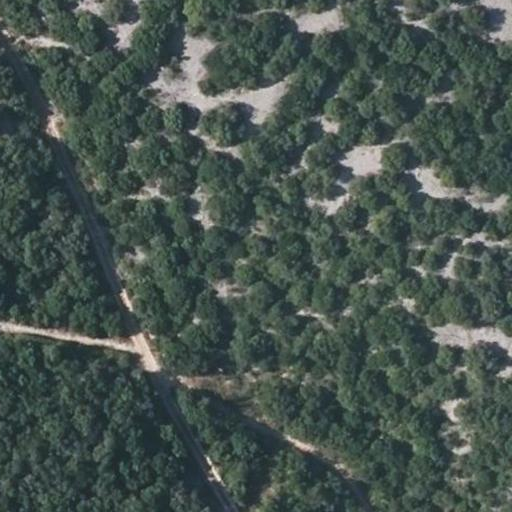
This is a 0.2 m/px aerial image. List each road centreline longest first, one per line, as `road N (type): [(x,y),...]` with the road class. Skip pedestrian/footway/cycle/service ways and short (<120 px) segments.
road 1 (track): [(0,34),(133,317),(186,384),(236,511)]
road 2 (track): [(377,511),(363,489),(163,370),(0,318)]
